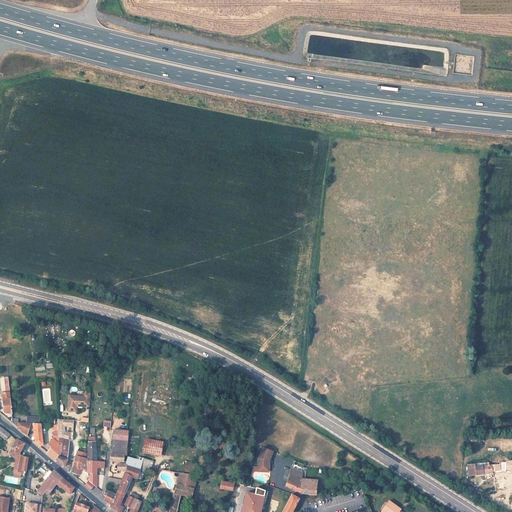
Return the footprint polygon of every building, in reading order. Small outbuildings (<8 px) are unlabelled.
[(8,378),(4,378),(6,394),(1,394),(4,413),(12,414),(8,378)] [(84,395),(69,394),(68,409),(76,410),(76,403),(84,404),(84,406),(89,406),(90,393),(84,392),(84,395)] [(74,420),(57,420),(57,425),(58,437),(68,440),(68,434),(63,433),(63,426),(73,426),(74,420)] [(18,423),(17,427),(27,436),(28,430),(30,424),(27,424),(18,423)] [(30,424),(28,430),(33,431),(35,443),(38,446),(39,446),(42,445),(40,425),(38,425),(30,424)] [(59,456),(61,454),(61,444),(58,443),(58,437),(57,425),(52,425),(53,439),(48,445),(51,447),(46,453),(54,461),(55,460),(58,456),(59,456)] [(0,436),(5,440),(9,435),(1,428),(0,429),(0,436)] [(114,431),(113,440),(127,441),(128,432),(114,431)] [(61,454),(66,455),(68,440),(58,437),(58,443),(61,444),(61,454)] [(87,461),(97,462),(95,437),(88,437),(87,458),(87,461)] [(9,454),(16,459),(18,455),(19,454),(24,444),(16,440),(9,454)] [(127,441),(113,440),(112,454),(124,455),(124,456),(126,456),(127,441)] [(162,445),(143,441),(141,451),(160,455),(162,445)] [(257,468),(257,472),(268,473),(268,465),(267,465),(267,462),(268,461),(269,461),(272,453),(263,449),(258,460),(257,468)] [(58,456),(55,460),(64,467),(67,460),(66,460),(66,455),(61,454),(59,456),(58,456)] [(112,454),(110,454),(110,462),(115,462),(118,462),(118,471),(126,471),(126,466),(126,464),(126,462),(123,462),(124,456),(124,455),(112,454)] [(26,472),(29,458),(23,458),(18,455),(16,459),(15,461),(13,472),(14,471),(13,477),(19,478),(20,473),(21,470),(26,472)] [(84,457),(76,456),(73,467),(72,473),(79,475),(80,471),(88,473),(87,461),(87,458),(86,458),(84,457)] [(126,464),(126,466),(139,470),(141,462),(128,458),(126,464)] [(96,474),(96,468),(97,462),(87,461),(88,473),(94,474),(96,474)] [(499,465),(499,470),(511,469),(511,461),(499,462),(499,465)] [(492,471),(492,465),(492,464),(490,464),(489,462),(467,465),(468,476),(493,473),(492,471)] [(117,492),(124,495),(132,478),(137,479),(140,470),(139,470),(126,466),(126,471),(122,480),(120,485),(117,492)] [(285,487),(301,493),(315,495),(317,481),(305,480),(306,471),(307,471),(307,468),(303,468),(302,473),(291,470),(285,487)] [(39,488),(37,494),(42,497),(44,492),(49,495),(56,485),(70,495),(73,488),(53,471),(52,471),(39,488)] [(176,484),(193,489),(194,489),(197,477),(195,477),(179,473),(176,484)] [(87,480),(83,485),(90,490),(94,486),(87,480)] [(496,492),(507,488),(507,481),(494,483),(496,492)] [(220,489),(232,491),(233,484),(221,482),(220,489)] [(191,498),(193,489),(176,484),(168,511),(167,511),(166,511),(175,511),(180,496),(191,498)] [(245,497),(260,500),(261,496),(263,497),(265,491),(257,488),(255,489),(254,495),(246,493),(245,497)] [(104,501),(111,506),(116,495),(105,490),(104,495),(106,496),(104,501)] [(119,507),(124,495),(117,492),(116,495),(111,506),(110,507),(119,511),(120,511),(122,508),(119,507)] [(298,499),(291,495),(285,506),(281,511),(291,511),(298,500),(298,499)] [(131,497),(128,496),(125,505),(131,508),(129,511),(136,511),(141,502),(137,500),(131,497)] [(0,511),(6,511),(8,499),(0,497),(0,511)] [(243,506),(241,511),(259,511),(260,511),(258,511),(260,500),(245,497),(245,498),(247,499),(245,507),(243,506)] [(401,511),(400,511),(401,510),(388,501),(381,511),(382,511),(401,511)] [(39,511),(41,506),(26,503),(24,511),(39,511)] [(76,503),(74,509),(82,511),(92,511),(93,510),(89,508),(76,503)]
